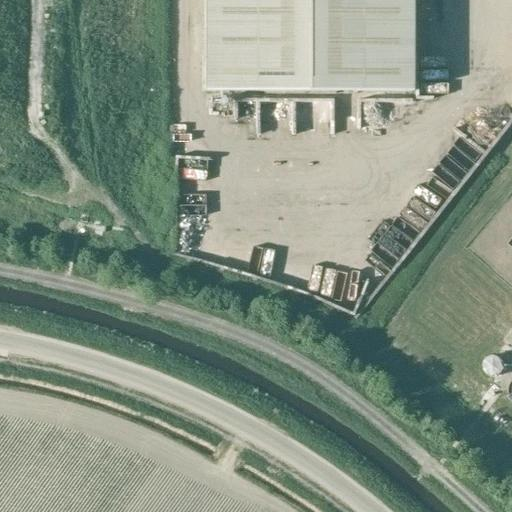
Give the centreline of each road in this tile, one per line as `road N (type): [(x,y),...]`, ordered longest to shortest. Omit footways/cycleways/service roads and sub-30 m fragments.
road 1 (track): [(0,271),(165,310),(280,353),(374,416),(479,511)]
road 2 (unclassified): [(363,511),(307,467),(218,416),(118,373),(0,343)]
road 3 (unknown): [(344,183),(278,182),(222,146),(190,86),(182,0)]
road 4 (unknown): [(464,0),(462,61),(445,99),(386,165),(344,183)]
road 5 (unknown): [(333,0),(344,183)]
